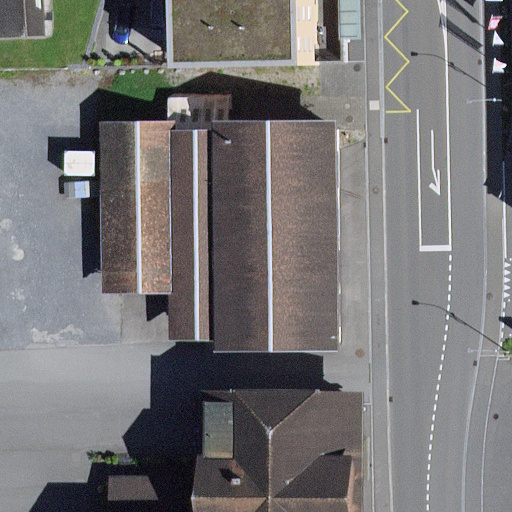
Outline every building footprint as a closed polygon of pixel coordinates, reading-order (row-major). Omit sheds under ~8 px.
[(71,0),(0,0),(0,37),(71,37),(71,0)] [(319,60),(317,0),(190,0),(192,64),(319,60)] [(366,0),(344,0),(345,39),(367,39),(366,0)] [(368,115),(124,118),(126,287),(191,286),(191,354),(371,351),(368,115)] [(379,511),(380,391),(221,391),(221,511),(379,511)] [(196,511),(196,474),(135,474),(134,511),(196,511)]
